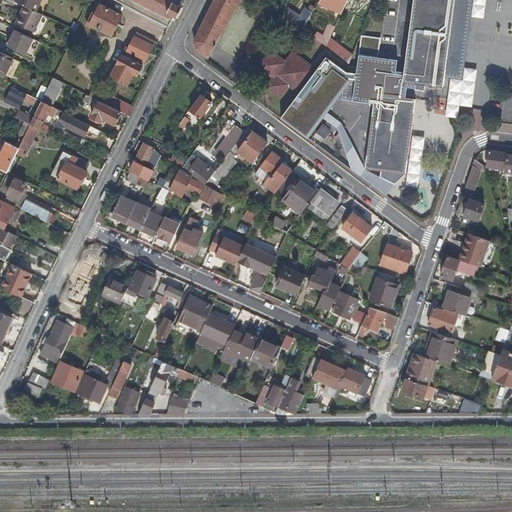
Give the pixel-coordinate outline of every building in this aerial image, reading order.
[(15,0),(15,1),(24,5),(35,11),(40,0),(15,0)] [(115,0),(169,27),(173,20),(176,19),(177,17),(178,17),(184,6),(183,6),(184,4),(183,0),(115,0)] [(238,0),(241,1),(241,0),(215,0),(195,41),(197,49),(209,58),(217,43),(238,0)] [(319,2),(342,11),(347,0),(319,0),(319,1),(319,2)] [(443,86),(445,77),(448,47),(464,49),(467,23),(452,20),(454,0),(413,0),(403,81),(430,85),(430,87),(434,87),(434,85),(443,86)] [(454,0),(452,20),(467,23),(470,0),(454,0)] [(34,32),(42,14),(35,11),(24,5),(16,23),(34,32)] [(101,5),(96,13),(94,12),(87,26),(90,27),(92,25),(113,35),(122,15),(101,5)] [(288,6),(284,13),(302,27),(312,13),(305,8),(300,14),(288,6)] [(318,30),(315,36),(326,44),(330,36),(335,25),(328,23),(323,33),(318,30)] [(6,43),(8,44),(16,30),(13,28),(6,43)] [(67,34),(73,37),(76,31),(70,28),(67,34)] [(8,45),(26,54),(33,38),(16,30),(8,44),(8,45)] [(122,54),(111,77),(128,85),(134,73),(137,75),(143,64),(140,63),(142,60),(145,61),(156,41),(137,32),(125,55),(122,54)] [(345,60),(349,52),(330,36),(326,44),(345,60)] [(33,38),(26,54),(32,57),(40,42),(33,38)] [(448,47),(445,77),(460,79),(464,49),(448,47)] [(0,71),(5,74),(13,58),(0,51),(0,71)] [(292,53),(285,62),(271,51),(259,66),(273,77),(266,87),(279,97),(289,85),(299,92),(315,70),(292,53)] [(334,64),(341,68),(345,62),(329,52),(325,57),(334,63),(334,64)] [(373,103),(366,168),(406,173),(415,99),(400,97),(403,73),(396,72),(397,61),(359,55),(356,81),(344,79),(342,99),(373,103)] [(52,106),(64,83),(53,78),(42,101),(52,106)] [(19,108),(24,98),(26,94),(12,87),(5,101),(19,108)] [(134,107),(95,87),(90,96),(96,99),(100,101),(122,111),(130,115),(134,107)] [(26,94),(24,98),(34,103),(40,106),(42,101),(27,93),(26,94)] [(93,105),(94,102),(96,99),(90,96),(87,94),(84,100),(93,105)] [(202,95),(191,111),(201,118),(212,103),(202,95)] [(87,132),(91,125),(52,106),(42,101),(40,106),(30,124),(39,128),(68,143),(71,137),(49,126),(43,127),(41,126),(43,121),(45,121),(50,112),(63,118),(63,120),(87,132)] [(116,124),(122,111),(100,101),(98,104),(92,117),(101,121),(103,118),(116,124)] [(19,111),(16,117),(24,121),(30,124),(40,106),(34,103),(29,113),(25,111),(24,114),(19,111)] [(486,128),(481,107),(466,111),(471,132),(486,128)] [(190,119),(185,116),(178,125),(183,128),(190,119)] [(18,133),(25,136),(30,124),(24,121),(18,133)] [(27,151),(31,143),(34,139),(39,128),(30,124),(25,136),(19,147),(16,153),(23,156),(25,150),(27,151)] [(245,132),(236,126),(225,141),(233,148),(245,132)] [(228,154),(233,158),(238,151),(252,132),(247,128),(245,132),(233,148),(228,154)] [(252,132),(238,151),(252,162),(267,142),(253,131),(252,132)] [(0,167),(1,168),(7,171),(16,153),(19,147),(4,140),(1,145),(5,147),(0,157),(0,167)] [(154,149),(144,144),(131,170),(149,179),(161,157),(152,153),(154,149)] [(273,175),(269,181),(266,185),(276,192),(292,170),(283,163),(284,161),(272,151),(261,166),(273,175)] [(487,166),(503,169),(505,153),(489,151),(487,166)] [(68,154),(65,160),(67,161),(58,179),(78,188),(87,171),(85,170),(88,163),(77,158),(68,154)] [(237,160),(233,158),(228,154),(215,172),(205,184),(215,190),(237,160)] [(196,157),(185,172),(191,176),(199,180),(209,167),(196,157)] [(481,169),(484,165),(475,158),(473,164),(481,169)] [(256,172),(269,181),(273,175),(261,166),(256,172)] [(209,167),(199,180),(204,184),(205,184),(215,172),(209,167)] [(175,182),(178,184),(184,171),(180,169),(175,182)] [(476,171),(471,169),(465,186),(471,188),(476,171)] [(184,171),(178,184),(200,194),(204,185),(190,178),(191,176),(185,172),(184,171)] [(144,186),(146,181),(131,173),(127,181),(137,186),(138,184),(144,186)] [(294,206),(303,212),(308,205),(317,192),(305,183),(306,180),(300,175),(283,197),(294,206)] [(3,191),(10,194),(17,179),(10,176),(3,191)] [(17,179),(10,194),(19,198),(27,183),(18,179),(17,179)] [(168,181),(164,187),(170,190),(173,184),(168,181)] [(217,207),(223,195),(215,190),(205,184),(204,184),(204,185),(200,194),(198,197),(217,207)] [(171,201),(175,195),(163,188),(157,198),(163,202),(165,198),(171,201)] [(339,202),(320,188),(320,189),(317,192),(308,205),(326,219),(339,202)] [(127,223),(141,229),(150,211),(150,210),(137,203),(140,196),(133,193),(130,200),(121,196),(112,216),(127,223)] [(0,199),(0,225),(5,228),(10,217),(15,220),(21,210),(0,199)] [(484,204),(469,199),(464,215),(479,220),(484,204)] [(26,200),(21,208),(47,222),(48,220),(52,213),(26,200)] [(327,224),(333,229),(348,209),(342,205),(327,224)] [(156,236),(171,243),(181,220),(172,216),(170,219),(150,211),(141,229),(156,236)] [(242,219),(253,224),(257,216),(246,211),(242,219)] [(353,214),(343,228),(361,241),(372,227),(359,217),(358,218),(353,214)] [(284,229),(286,221),(274,216),(271,225),(284,229)] [(198,220),(191,218),(177,247),(193,254),(203,232),(194,228),(198,220)] [(0,256),(7,260),(12,249),(8,247),(3,244),(9,233),(0,228),(0,256)] [(244,246),(216,233),(209,249),(209,250),(216,253),(215,256),(236,265),(244,246)] [(465,251),(471,234),(469,233),(463,250),(465,251)] [(465,251),(463,250),(460,258),(481,266),(483,257),(489,240),(471,234),(465,251)] [(489,240),(483,257),(490,259),(496,243),(489,240)] [(316,241),(311,247),(317,250),(321,245),(316,241)] [(276,257),(246,244),(244,246),(238,260),(258,270),(250,287),(260,292),(276,257)] [(412,252),(388,244),(381,265),(406,273),(412,252)] [(197,257),(204,260),(209,250),(209,249),(202,245),(197,257)] [(354,264),(362,253),(355,248),(343,265),(350,269),(354,264)] [(326,260),(327,256),(317,250),(315,255),(326,260)] [(99,264),(106,268),(111,256),(104,253),(99,264)] [(362,253),(354,264),(362,266),(368,258),(362,253)] [(448,256),(441,276),(453,280),(460,260),(448,256)] [(28,282),(32,273),(12,263),(1,287),(5,289),(21,296),(26,286),(24,285),(26,281),(28,282)] [(339,271),(347,274),(350,269),(343,265),(342,264),(339,271)] [(317,304),(331,310),(334,303),(339,291),(342,286),(332,282),(337,268),(329,266),(328,269),(318,266),(315,275),(311,273),(307,284),(323,289),(317,304)] [(277,285),(297,295),(305,277),(285,267),(282,274),(281,277),(277,285)] [(137,270),(129,288),(134,290),(133,292),(136,294),(137,291),(148,296),(156,279),(137,270)] [(394,283),(395,278),(380,273),(378,277),(371,299),(391,306),(394,298),(393,297),(397,284),(394,283)] [(101,295),(120,303),(129,285),(109,276),(101,295)] [(153,299),(161,302),(161,303),(165,293),(180,299),(183,292),(161,282),(153,299)] [(458,294),(461,287),(447,282),(444,289),(449,291),(443,308),(445,308),(459,313),(464,315),(470,298),(458,294)] [(466,282),(464,289),(476,293),(478,287),(466,282)] [(68,317),(74,304),(79,292),(70,288),(59,313),(68,317)] [(359,300),(339,291),(334,303),(337,304),(334,311),(351,318),(357,305),(359,300)] [(79,292),(74,304),(80,306),(85,294),(79,292)] [(178,319),(198,328),(200,323),(204,325),(209,314),(212,306),(189,296),(178,319)] [(156,312),(161,302),(153,299),(152,303),(149,309),(156,312)] [(369,310),(357,305),(351,318),(363,324),(369,310)] [(363,324),(358,334),(364,337),(366,333),(369,332),(371,328),(378,331),(384,318),(390,320),(397,323),(399,317),(371,307),(369,310),(363,324)] [(439,328),(437,333),(450,338),(459,313),(445,308),(444,311),(435,308),(429,325),(439,328)] [(0,309),(0,343),(2,345),(14,316),(0,309)] [(218,343),(226,346),(233,330),(235,326),(209,314),(204,325),(202,330),(197,341),(216,349),(218,343)] [(158,335),(167,338),(174,322),(166,318),(158,335)] [(46,344),(42,351),(49,355),(48,357),(59,362),(68,341),(71,334),(74,328),(58,320),(51,333),(49,339),(45,337),(43,343),(46,344)] [(397,323),(390,320),(388,327),(395,330),(397,323)] [(85,337),(89,327),(81,323),(77,322),(74,328),(71,334),(76,336),(77,333),(85,337)] [(499,327),(495,339),(505,343),(509,330),(499,327)] [(224,350),(250,361),(251,358),(260,339),(245,332),(244,334),(233,330),(226,346),(224,350)] [(433,341),(428,357),(436,360),(448,364),(453,349),(455,349),(458,340),(450,338),(437,333),(434,332),(431,341),(433,341)] [(292,338),(286,336),(281,348),(287,351),(292,338)] [(251,358),(272,368),(281,348),(260,339),(251,358)] [(89,341),(81,358),(87,361),(96,344),(89,341)] [(492,379),(511,386),(511,353),(503,350),(501,355),(492,379)] [(490,351),(481,375),(492,379),(501,355),(490,351)] [(411,366),(406,378),(428,386),(436,360),(428,357),(426,356),(419,354),(414,367),(411,366)] [(305,375),(312,378),(317,366),(320,359),(314,356),(305,375)] [(142,386),(150,389),(163,361),(158,359),(155,357),(142,386)] [(117,358),(107,380),(114,383),(124,361),(117,358)] [(313,377),(339,389),(340,385),(347,371),(322,359),(313,377)] [(61,361),(52,381),(75,391),(83,371),(61,361)] [(109,395),(112,397),(114,398),(115,395),(118,396),(132,364),(124,361),(114,383),(113,387),(109,395)] [(171,370),(173,366),(163,361),(150,389),(138,415),(150,415),(155,402),(159,392),(160,393),(162,388),(163,388),(171,370)] [(184,370),(173,366),(171,370),(198,382),(200,378),(184,370)] [(365,376),(348,368),(347,371),(340,385),(357,393),(358,391),(365,394),(372,380),(364,377),(365,376)] [(46,387),(49,379),(33,372),(30,380),(46,387)] [(89,376),(81,394),(100,403),(108,385),(96,380),(98,375),(90,372),(89,376)] [(89,376),(84,374),(76,392),(81,394),(89,376)] [(223,378),(214,374),(210,382),(219,387),(223,378)] [(268,401),(279,406),(291,378),(285,376),(279,388),(274,385),(268,401)] [(298,382),(291,378),(279,406),(277,409),(276,413),(279,414),(296,414),(301,402),(296,399),(299,393),(294,391),(298,382)] [(434,391),(435,388),(428,386),(406,378),(402,390),(424,397),(427,389),(434,391)] [(38,395),(42,388),(28,381),(24,389),(38,395)] [(265,384),(260,395),(266,398),(272,387),(265,384)] [(117,408),(130,414),(140,393),(126,387),(117,408)] [(296,399),(301,402),(304,396),(299,393),(296,399)] [(266,398),(260,395),(256,404),(263,407),(264,404),(266,398)] [(173,399),(167,415),(184,415),(188,405),(173,399)] [(474,408),(472,413),(479,414),(482,405),(471,400),(469,406),(474,408)] [(264,404),(263,407),(276,413),(277,409),(267,404),(266,406),(264,404)]
